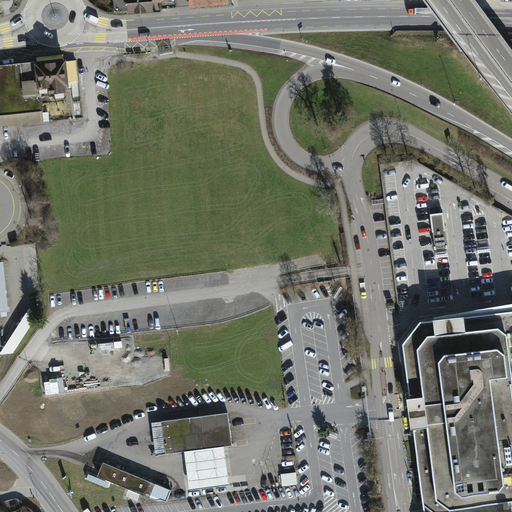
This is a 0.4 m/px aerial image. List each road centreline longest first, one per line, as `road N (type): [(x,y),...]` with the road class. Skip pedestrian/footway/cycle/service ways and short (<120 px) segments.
road 1 (unclassified): [(351,164),(399,511)]
road 2 (primary): [(185,25),(511,18)]
road 3 (motorway): [(351,164),(314,163),(296,153),(282,132),(283,102),(316,72),(387,77)]
road 4 (motorway): [(185,25),(387,77)]
road 5 (unclassified): [(511,191),(397,131),(366,137),(351,164)]
road 6 (motorway): [(387,77),(511,145)]
